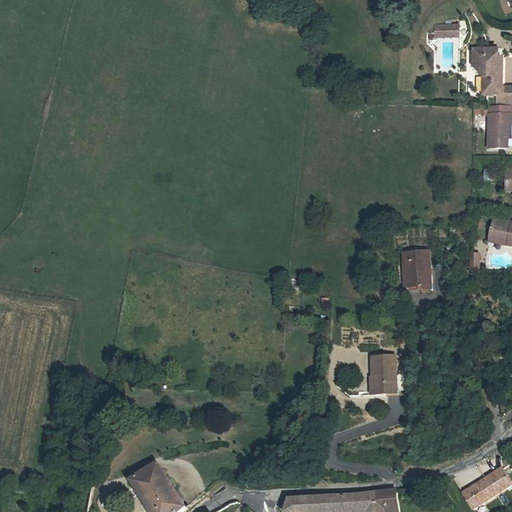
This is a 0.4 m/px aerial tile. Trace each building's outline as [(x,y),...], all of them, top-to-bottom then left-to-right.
[(459,27),(436,27),(436,37),(459,37),(459,27)] [(476,67),(486,77),(506,76),(506,59),(501,59),(501,49),(476,49),(476,67)] [(511,86),(506,86),(506,76),(486,77),(486,94),(499,94),(499,105),(501,105),(511,105),(511,86)] [(511,121),(511,114),(501,113),(501,105),(499,105),(489,105),(488,114),(491,115),(491,148),(511,149),(511,136),(511,121)] [(511,135),(511,105),(501,105),(501,113),(511,114),(511,121),(511,136),(511,135)] [(493,180),(492,169),(484,170),(485,181),(493,180)] [(511,224),(498,222),(494,241),(511,244),(511,224)] [(407,255),(408,288),(422,287),(422,291),(433,291),(432,254),(407,255)] [(373,359),(373,380),(375,380),(375,396),(396,396),(396,393),(396,376),(396,360),(373,359)] [(410,376),(396,376),(396,393),(410,393),(410,376)] [(159,464),(131,482),(151,511),(183,511),(188,508),(159,464)] [(487,479),(497,494),(511,484),(511,480),(503,468),(487,479)] [(475,509),(497,494),(487,479),(464,494),(475,509)] [(374,492),(313,497),(314,504),(318,504),(319,511),(355,511),(368,511),(367,511),(399,511),(396,489),(382,492),(374,492)] [(314,504),(313,497),(289,499),(285,511),(319,511),(318,504),(314,504)]
